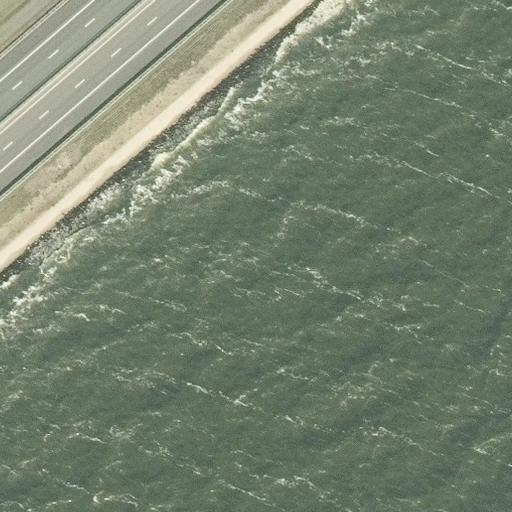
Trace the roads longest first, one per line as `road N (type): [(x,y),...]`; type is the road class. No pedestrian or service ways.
road 1 (motorway): [(0,148),(171,0)]
road 2 (motorway): [(110,0),(0,95)]
